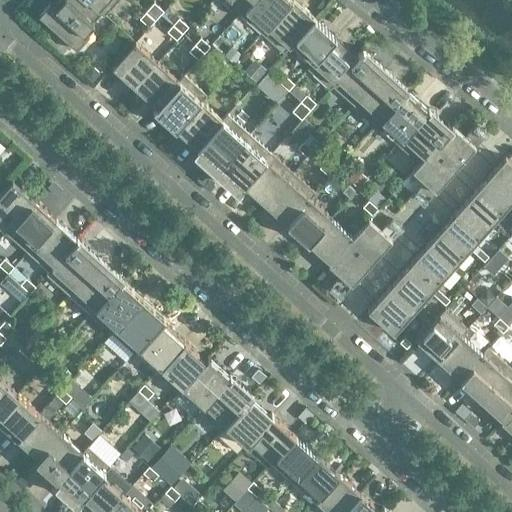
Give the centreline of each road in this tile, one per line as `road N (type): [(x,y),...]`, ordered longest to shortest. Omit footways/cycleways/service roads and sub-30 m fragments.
road 1 (residential): [(404,400),(0,32)]
road 2 (residential): [(0,99),(374,428)]
road 3 (residential): [(511,106),(377,0)]
road 4 (residential): [(511,497),(404,400)]
road 5 (residential): [(374,428),(466,511)]
